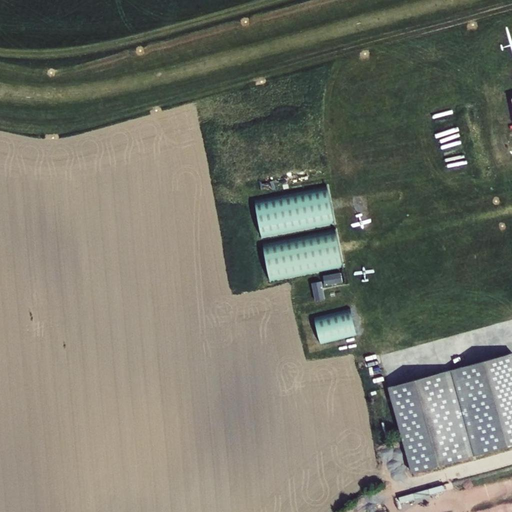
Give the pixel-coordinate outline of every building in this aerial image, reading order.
[(256,198),(264,239),(336,225),(328,185),(256,198)] [(335,230),(263,244),(270,281),(343,267),(335,230)] [(322,276),(324,285),(342,281),(340,272),(322,276)] [(351,309),(313,318),(319,345),(357,336),(351,309)] [(511,358),(510,352),(386,387),(401,439),(433,470),(511,448),(511,358)] [(399,436),(399,437),(409,475),(431,470),(433,470),(401,439),(399,436)]
